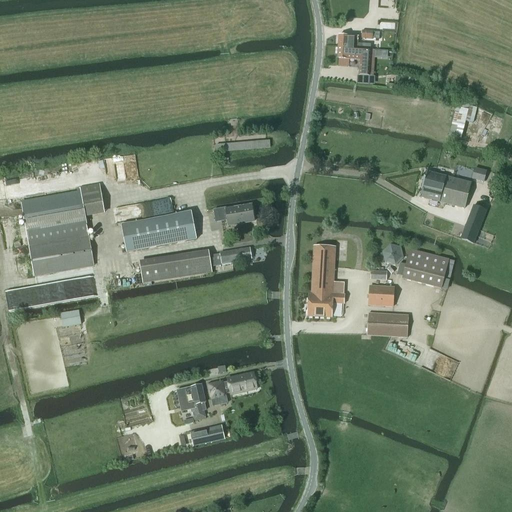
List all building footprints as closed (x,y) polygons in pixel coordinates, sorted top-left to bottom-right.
[(373,40),(373,32),(361,31),(360,39),(373,40)] [(339,36),(338,47),(353,48),(353,49),(362,50),(363,45),(358,45),(358,37),(339,36)] [(353,49),(353,48),(338,47),(338,48),(337,59),(352,60),(352,61),(360,61),(360,66),(359,66),(358,76),(369,77),(370,67),(371,50),(353,49)] [(396,78),(395,86),(395,89),(406,90),(407,79),(396,78)] [(429,85),(419,82),(417,89),(426,92),(429,85)] [(456,107),(453,119),(466,122),(473,124),(477,109),(470,107),(469,111),(456,107)] [(486,172),(481,171),(478,181),(484,183),(486,172)] [(465,210),(471,184),(427,173),(420,199),(465,210)] [(94,267),(86,225),(85,216),(104,213),(99,185),(79,189),(80,195),(21,205),(34,278),(94,267)] [(254,222),(251,206),(226,210),(226,209),(214,211),(216,223),(227,221),(228,227),(254,222)] [(473,207),(460,240),(473,245),(486,212),(473,207)] [(121,226),(127,254),(196,240),(190,213),(121,226)] [(395,266),(403,257),(401,248),(390,245),(382,253),(385,263),(395,266)] [(344,296),(343,296),(344,284),(333,283),(335,249),(314,247),(311,296),(309,296),(307,317),(331,319),(332,304),(344,305),(344,296)] [(230,253),(209,257),(211,268),(228,265),(228,263),(252,260),(250,249),(230,253)] [(441,290),(449,261),(410,251),(402,280),(441,290)] [(386,281),(387,273),(371,272),(370,280),(386,281)] [(393,308),(394,289),(370,287),(369,306),(393,308)] [(62,329),(81,325),(78,311),(60,315),(62,329)] [(407,339),(408,317),(368,314),(367,336),(407,339)] [(226,371),(226,370),(225,367),(217,368),(217,369),(217,370),(218,371),(219,375),(226,373),(226,371)] [(208,386),(211,401),(226,397),(225,394),(229,394),(230,396),(257,390),(253,374),(226,380),(227,383),(223,384),(223,382),(208,386)] [(201,386),(181,391),(177,392),(181,409),(184,408),(186,408),(187,412),(192,410),(195,422),(205,420),(202,405),(205,404),(201,386)] [(204,434),(191,437),(193,447),(223,440),(220,427),(203,431),(204,434)]
